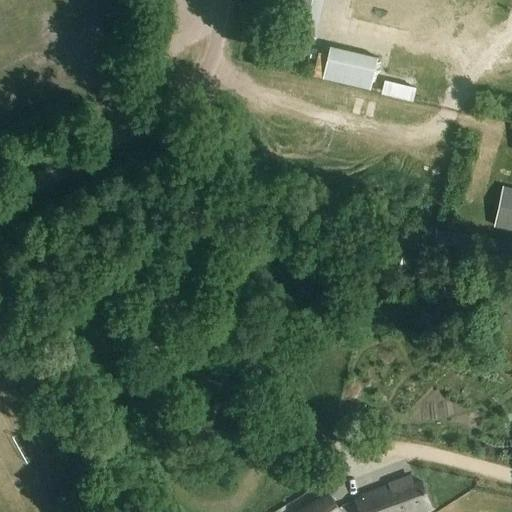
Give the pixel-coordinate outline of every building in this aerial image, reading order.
[(291,0),(284,31),(316,38),(324,0),(291,0)] [(330,46),(322,79),(370,90),(377,57),(330,46)] [(386,81),(382,95),(414,102),(417,88),(386,81)] [(511,187),(507,186),(498,225),(511,228),(511,187)] [(412,487),(409,478),(389,485),(391,489),(387,490),(386,488),(363,497),(363,498),(357,500),(361,511),(418,511),(429,508),(421,484),(412,487)] [(300,511),(340,511),(329,493),(300,511)]
